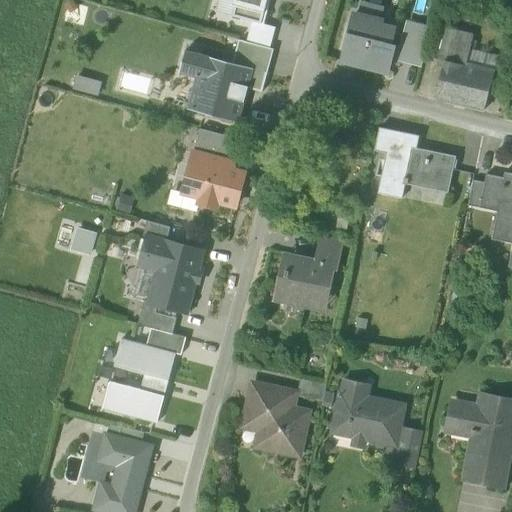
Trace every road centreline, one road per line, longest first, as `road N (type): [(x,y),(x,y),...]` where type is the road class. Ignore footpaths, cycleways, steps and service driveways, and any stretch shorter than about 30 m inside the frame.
road 1 (residential): [(188,511),(300,74)]
road 2 (residential): [(511,130),(300,74)]
